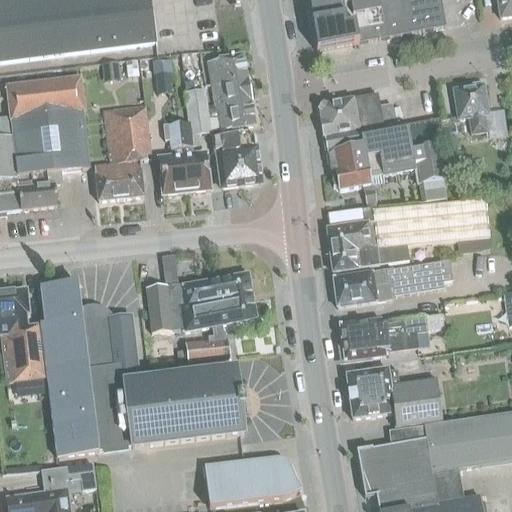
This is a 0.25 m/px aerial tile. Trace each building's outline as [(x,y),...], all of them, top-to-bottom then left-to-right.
[(156,46),(149,0),(40,0),(0,5),(0,66),(154,46),(156,46)] [(307,0),(308,6),(312,25),(311,25),(316,55),(445,30),(440,2),(418,6),(416,0),(307,0)] [(511,20),(511,0),(495,0),(499,22),(511,20)] [(206,64),(210,88),(245,82),(241,58),(206,64)] [(171,96),(169,76),(168,63),(155,64),(156,77),(158,97),(171,96)] [(121,84),(118,65),(101,68),(103,87),(121,84)] [(0,221),(6,221),(6,216),(56,210),(54,190),(61,189),(60,176),(70,175),(88,173),(82,116),(83,116),(79,80),(5,89),(9,126),(11,125),(13,141),(10,142),(0,142),(0,221)] [(249,105),(245,82),(210,88),(214,111),(249,105)] [(480,88),(477,87),(471,88),(470,90),(453,93),(458,123),(468,122),(471,138),(486,135),(484,119),(488,118),(483,88),(480,88)] [(205,93),(184,95),(188,126),(189,139),(190,139),(209,137),(205,93)] [(378,109),(376,98),(353,102),(352,101),(324,107),(322,105),(317,113),(318,114),(320,124),(319,124),(322,141),(321,141),(324,156),(331,154),(327,159),(332,190),(339,195),(368,190),(367,182),(382,179),(382,181),(414,175),(416,188),(443,183),(437,149),(444,147),(440,122),(406,128),(406,127),(394,129),(390,107),(378,109)] [(249,105),(214,111),(219,135),(254,129),(249,105)] [(150,163),(144,111),(102,116),(108,168),(94,170),(98,206),(143,200),(139,164),(150,163)] [(177,127),(185,196),(208,194),(204,156),(192,158),(190,139),(189,139),(188,126),(177,127)] [(185,196),(177,127),(167,128),(171,160),(158,162),(162,199),(185,196)] [(249,140),(249,135),(211,140),(213,159),(217,159),(221,192),(261,187),(255,139),(249,140)] [(446,188),(458,185),(455,172),(443,175),(446,188)] [(488,243),(484,204),(408,211),(365,218),(366,228),(325,232),(330,275),(408,265),(406,251),(488,243)] [(450,283),(447,264),(391,272),(332,281),(336,310),(389,302),(388,293),(450,283)] [(210,310),(252,302),(247,276),(198,286),(197,283),(145,290),(150,336),(183,331),(179,310),(209,305),(210,310)] [(46,380),(52,440),(54,462),(98,458),(97,454),(102,453),(103,457),(127,454),(127,451),(131,450),(243,436),(240,409),(244,409),(243,398),(238,398),(235,371),(138,383),(131,319),(114,321),(108,315),(101,310),(92,309),(84,311),(82,312),(79,314),(76,286),(39,290),(44,325),(38,326),(44,380),(46,380)] [(0,342),(5,385),(44,380),(38,326),(25,328),(24,315),(28,315),(25,292),(0,294),(0,342)] [(511,328),(511,296),(503,298),(506,330),(511,328)] [(255,321),(252,302),(210,310),(209,305),(179,310),(183,331),(183,335),(212,329),(214,339),(208,340),(208,343),(186,346),(188,366),(223,362),(221,342),(224,342),(221,328),(255,321)] [(417,352),(415,341),(415,336),(425,334),(423,319),(402,322),(401,321),(380,324),(380,322),(338,328),(344,364),(384,359),(383,353),(388,353),(389,356),(417,352)] [(387,374),(387,372),(345,378),(351,422),(392,417),(394,431),(439,425),(434,383),(398,387),(396,373),(387,374)] [(511,463),(511,416),(388,433),(390,448),(354,454),(362,500),(375,498),(376,511),(479,511),(477,500),(462,502),(457,471),(511,463)] [(279,460),(277,460),(275,460),(203,468),(208,511),(282,503),(283,503),(299,496),(288,467),(287,465),(286,464),(284,462),(283,461),(281,460),(279,460)] [(42,494),(38,494),(5,500),(6,511),(67,511),(65,490),(64,490),(63,483),(78,480),(81,492),(81,496),(95,493),(90,465),(39,473),(42,494)]
